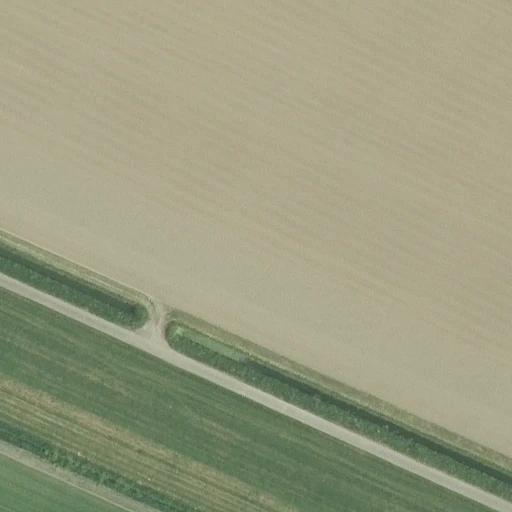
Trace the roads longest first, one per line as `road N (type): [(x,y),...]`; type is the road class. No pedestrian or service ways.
road 1 (track): [(511,511),(0,280)]
road 2 (track): [(240,511),(0,403)]
